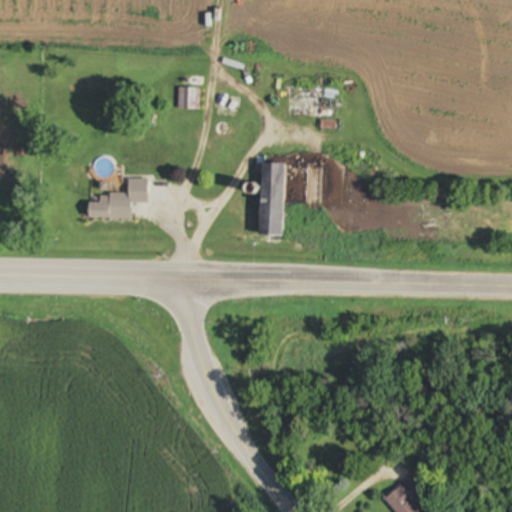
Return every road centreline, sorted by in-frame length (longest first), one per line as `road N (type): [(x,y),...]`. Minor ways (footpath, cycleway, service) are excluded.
road 1 (primary): [(153,281),(511,287)]
road 2 (secondary): [(290,511),(220,429),(153,281)]
road 3 (primary): [(153,281),(0,278)]
